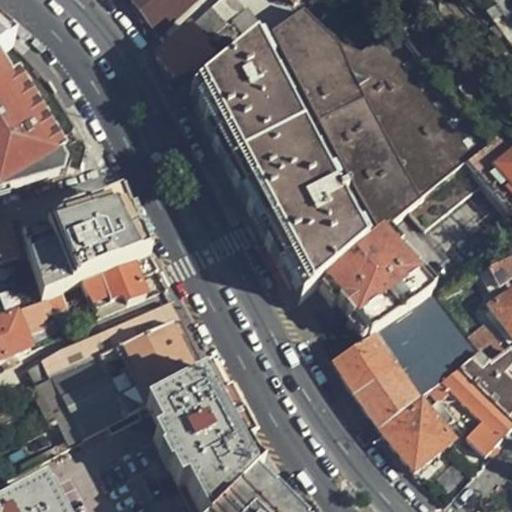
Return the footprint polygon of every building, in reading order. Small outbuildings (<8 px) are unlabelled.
[(129,0),(158,41),(202,0),(129,0)] [(223,0),(191,29),(204,45),(206,47),(211,42),(232,23),(248,10),(238,0),(223,0)] [(232,23),(252,50),(268,37),(248,10),(232,23)] [(401,20),(398,34),(423,63),(444,45),(412,10),(401,20)] [(266,244),(301,308),(325,288),(383,238),(411,214),(466,167),(487,148),(437,80),(423,63),(398,34),(392,28),(362,53),(342,47),(302,13),(268,37),(252,50),(232,66),(191,99),(266,244)] [(211,42),(232,66),(252,50),(232,23),(211,42)] [(166,51),(179,76),(189,67),(195,74),(210,61),(200,50),(204,45),(191,29),(166,51)] [(0,40),(0,59),(14,52),(0,40)] [(0,200),(60,182),(68,180),(71,171),(19,94),(18,95),(0,74),(0,200)] [(511,139),(506,132),(487,148),(466,167),(484,187),(511,220),(511,139)] [(484,187),(466,167),(411,214),(428,234),(484,187)] [(20,239),(40,305),(52,302),(64,297),(82,290),(144,263),(122,224),(103,212),(20,239)] [(0,268),(18,262),(6,234),(0,235),(0,268)] [(325,288),(368,345),(429,305),(434,301),(383,238),(325,288)] [(511,258),(490,274),(499,293),(511,283),(511,258)] [(123,304),(127,311),(145,303),(136,281),(155,273),(149,262),(147,262),(144,263),(82,290),(87,302),(89,305),(93,303),(98,315),(123,304)] [(47,318),(87,302),(82,290),(64,297),(52,302),(40,305),(47,318)] [(511,298),(492,313),(511,340),(511,298)] [(347,392),(380,437),(430,399),(460,377),(478,364),(437,308),(433,310),(429,305),(368,345),(333,368),(347,392)] [(52,384),(53,385),(180,327),(170,308),(90,344),(54,360),(52,360),(50,360),(49,360),(48,362),(46,362),(45,363),(43,363),(42,364),(41,365),(39,366),(38,367),(37,368),(45,387),(52,384)] [(0,364),(31,352),(17,319),(0,326),(0,364)] [(53,385),(83,446),(147,412),(208,380),(180,327),(53,385)] [(460,377),(511,426),(511,357),(492,375),(480,362),(478,364),(460,377)] [(438,410),(454,430),(463,440),(479,425),(482,429),(467,446),(485,463),(487,461),(511,434),(511,426),(460,377),(430,399),(438,410)] [(17,384),(23,397),(33,392),(28,380),(27,382),(17,384)] [(208,380),(147,412),(161,441),(155,444),(178,490),(185,488),(195,511),(218,511),(257,481),(259,478),(208,380)] [(38,390),(69,453),(83,446),(53,385),(52,384),(45,387),(38,390)] [(382,439),(414,479),(454,447),(446,435),(454,430),(438,410),(430,417),(422,408),(382,439)] [(257,481),(218,511),(285,511),(257,481)] [(50,511),(42,497),(11,511),(50,511)]
